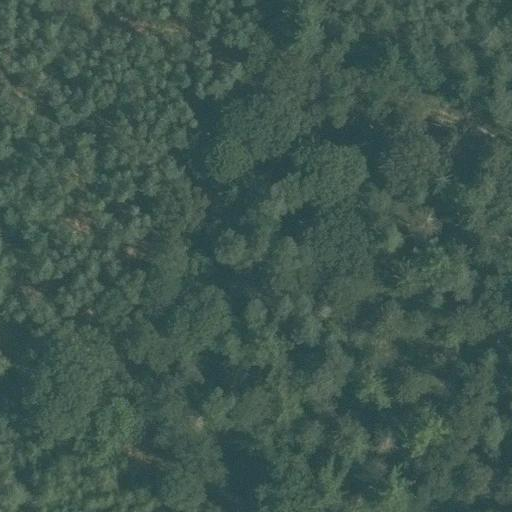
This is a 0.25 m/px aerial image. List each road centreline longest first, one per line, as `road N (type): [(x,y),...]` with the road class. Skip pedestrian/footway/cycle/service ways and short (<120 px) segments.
road 1 (track): [(308,0),(69,367)]
road 2 (track): [(0,349),(69,367),(183,444),(320,511)]
road 3 (track): [(280,38),(494,140),(511,156)]
